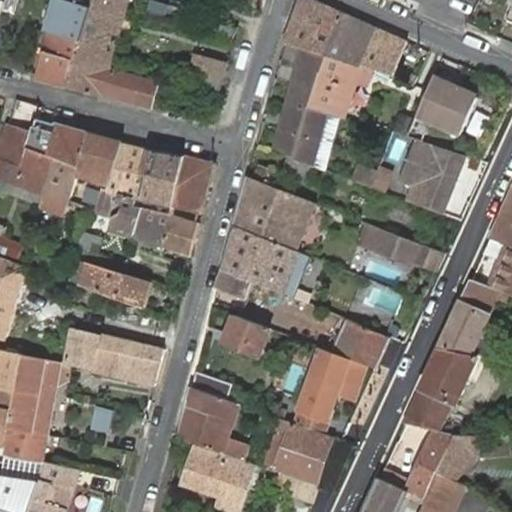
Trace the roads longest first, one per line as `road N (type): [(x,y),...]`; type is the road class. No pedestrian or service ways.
road 1 (residential): [(345,511),(511,150)]
road 2 (residential): [(139,511),(239,145)]
road 3 (residential): [(0,80),(239,145)]
road 4 (residential): [(359,0),(511,67)]
road 5 (residential): [(239,145),(282,0)]
